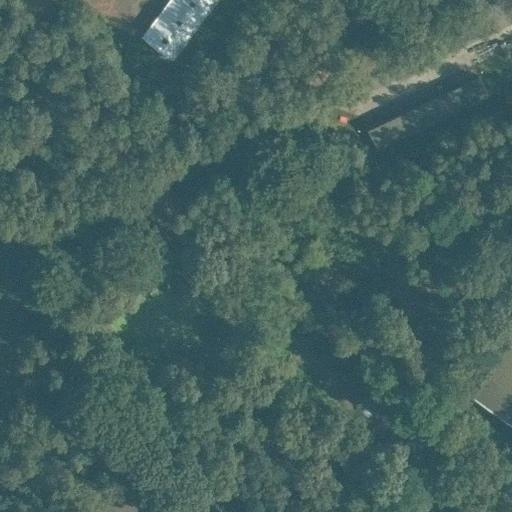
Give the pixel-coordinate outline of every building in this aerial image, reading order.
[(170,0),(168,4),(163,10),(144,35),(172,57),(215,0),(170,0)] [(480,75),(369,128),(378,147),(489,94),(480,75)] [(141,328),(170,331),(171,322),(208,325),(210,303),(193,302),(194,283),(166,281),(164,301),(143,299),(141,328)] [(430,307),(413,325),(440,351),(456,332),(430,307)] [(511,337),(473,393),(511,420),(511,337)] [(404,417),(403,417),(434,446),(449,431),(418,401),(415,405),(412,408),(407,413),(405,412),(403,414),(402,415),(403,416),(404,417)] [(183,492),(166,511),(228,511),(193,481),(183,492)]
